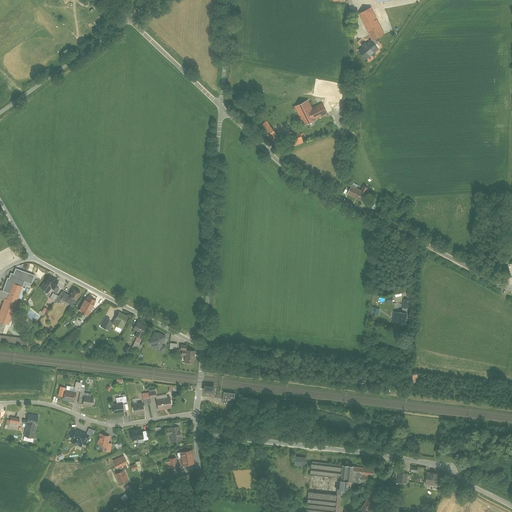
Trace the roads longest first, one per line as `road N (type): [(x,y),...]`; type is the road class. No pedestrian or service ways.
road 1 (residential): [(511,291),(307,184),(221,108)]
road 2 (unclassified): [(511,503),(438,461),(197,430)]
road 3 (residential): [(0,202),(31,256),(203,348)]
road 4 (unclassified): [(203,348),(221,108)]
road 5 (track): [(202,371),(411,397)]
road 6 (residential): [(196,416),(113,426),(39,402),(0,403)]
road 7 (track): [(339,201),(355,39)]
road 8 (residential): [(129,18),(0,113)]
road 9 (residential): [(221,108),(129,18)]
